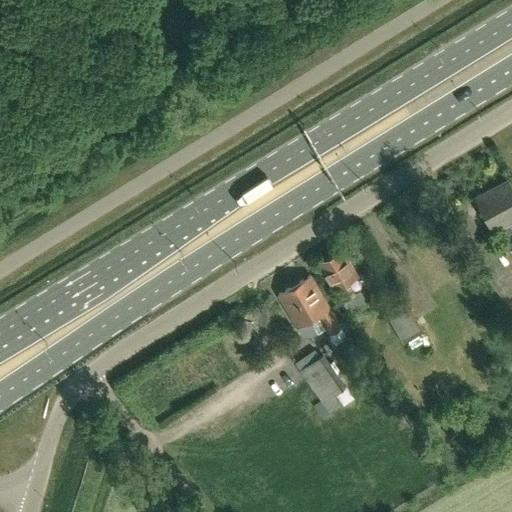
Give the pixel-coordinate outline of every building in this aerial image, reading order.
[(511,192),(505,180),(474,197),(492,232),(492,231),(496,239),(503,235),(511,252),(511,192)] [(355,275),(339,249),(317,262),(340,300),(340,301),(348,314),(366,303),(358,289),(353,292),(346,281),(355,275)] [(309,275),(277,294),(296,326),(316,314),(334,344),(346,337),(309,275)] [(421,331),(401,300),(382,311),(402,343),(421,331)] [(352,400),(334,371),(310,387),(320,401),(313,406),(322,420),(352,400)] [(370,446),(387,435),(383,426),(400,416),(387,393),(352,414),(370,446)]
